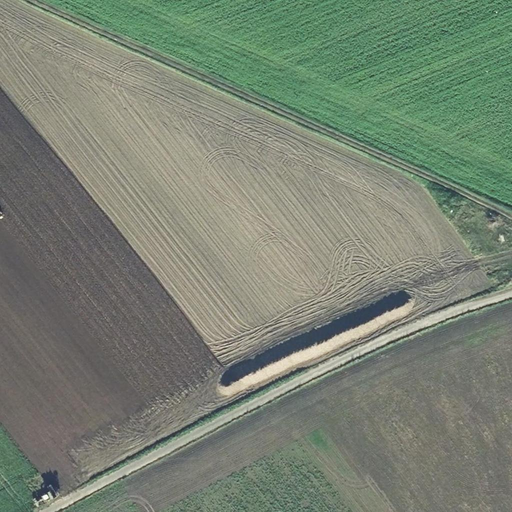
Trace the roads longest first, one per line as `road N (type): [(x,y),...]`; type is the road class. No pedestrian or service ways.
road 1 (track): [(33,0),(511,218)]
road 2 (track): [(511,293),(391,336),(47,511)]
